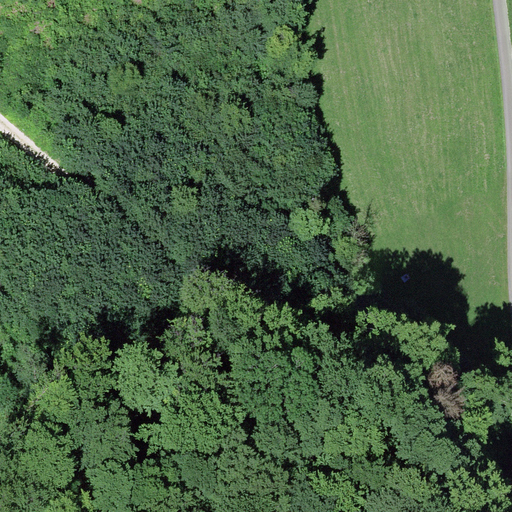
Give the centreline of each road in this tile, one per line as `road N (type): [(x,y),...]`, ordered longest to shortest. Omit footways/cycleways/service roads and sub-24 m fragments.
road 1 (track): [(511,502),(414,451),(112,219),(0,121)]
road 2 (track): [(511,187),(499,0)]
